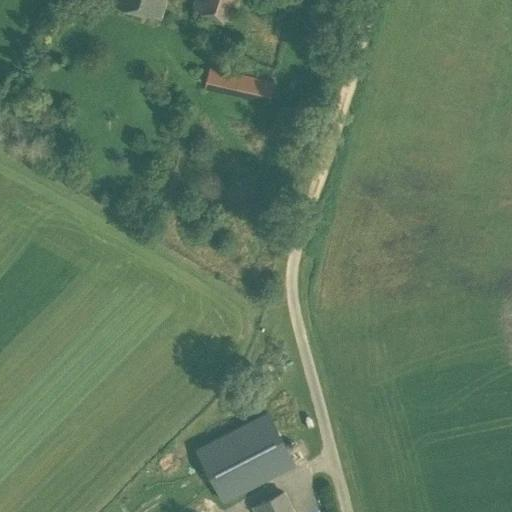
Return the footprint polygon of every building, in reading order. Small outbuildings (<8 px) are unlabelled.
[(112,0),(112,3),(160,18),(165,0),(112,0)] [(232,23),(239,0),(195,0),(192,9),(232,23)] [(269,106),(275,82),(209,66),(203,90),(269,106)] [(250,370),(254,364),(248,361),(245,367),(250,370)] [(219,507),(288,466),(257,415),(188,456),(219,507)] [(294,511),(284,492),(254,507),(256,511),(294,511)]
